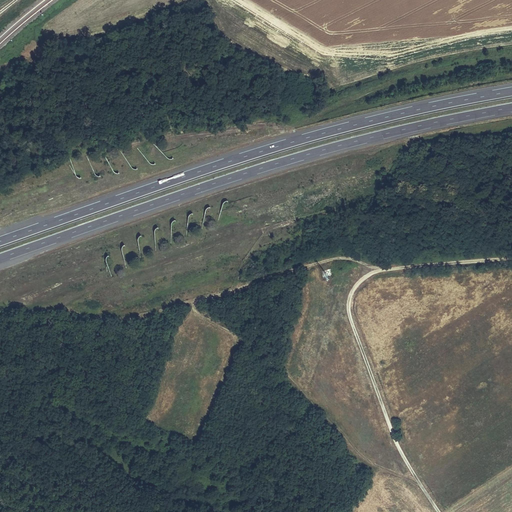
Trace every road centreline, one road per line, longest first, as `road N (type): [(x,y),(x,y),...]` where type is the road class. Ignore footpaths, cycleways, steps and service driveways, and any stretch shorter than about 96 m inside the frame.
road 1 (motorway): [(0,258),(297,157),(511,107)]
road 2 (motorway): [(511,91),(330,130),(0,241)]
road 3 (track): [(439,511),(395,437),(350,294),(377,270),(511,257)]
road 4 (track): [(377,270),(323,258),(120,318)]
road 5 (track): [(417,480),(350,450),(293,380),(232,331)]
road 6 (track): [(192,301),(198,314),(237,339),(202,426),(184,436)]
